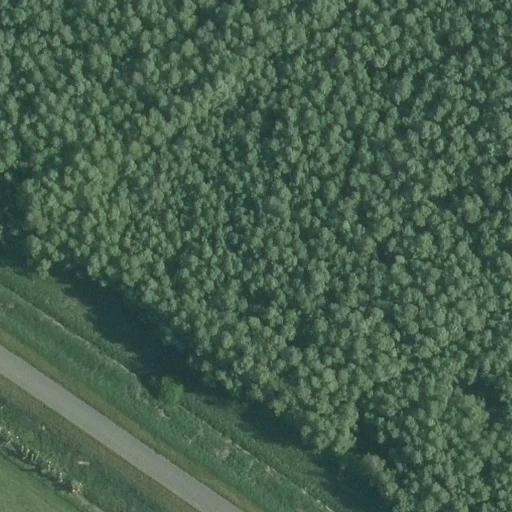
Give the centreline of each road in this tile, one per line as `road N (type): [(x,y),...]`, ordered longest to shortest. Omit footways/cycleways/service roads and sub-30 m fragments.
road 1 (track): [(381,511),(0,253)]
road 2 (residential): [(215,511),(0,362)]
